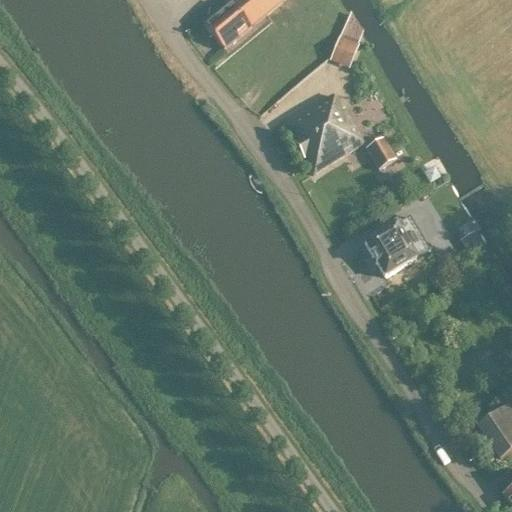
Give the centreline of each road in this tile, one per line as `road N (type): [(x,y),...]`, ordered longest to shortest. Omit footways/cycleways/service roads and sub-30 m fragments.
road 1 (unclassified): [(152,0),(494,511)]
road 2 (unclassified): [(336,511),(0,64)]
